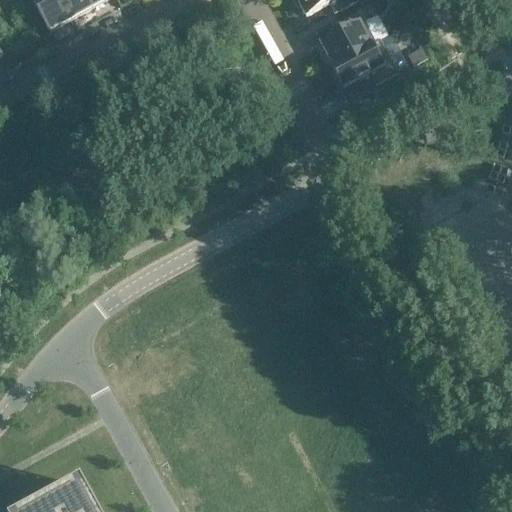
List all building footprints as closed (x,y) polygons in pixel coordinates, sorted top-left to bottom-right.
[(30,0),(49,34),(71,22),(59,0),(30,0)] [(59,0),(71,22),(92,10),(86,0),(59,0)] [(86,0),(92,10),(111,0),(86,0)] [(335,17),(358,4),(356,0),(290,0),(297,11),(300,9),(306,19),(329,6),(335,17)] [(369,23),(362,11),(339,24),(345,34),(321,47),(333,68),(333,69),(372,48),(360,28),(369,23)] [(375,89),(398,76),(391,64),(383,69),(372,48),(333,69),(333,68),(332,69),(344,92),(369,78),(375,89)] [(422,51),(408,59),(414,71),(428,63),(422,51)] [(95,511),(89,500),(81,504),(74,492),(37,511),(95,511)]
